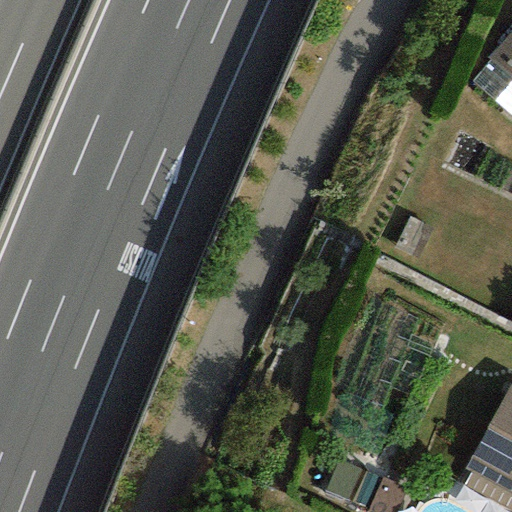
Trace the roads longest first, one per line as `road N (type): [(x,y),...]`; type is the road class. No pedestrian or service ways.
road 1 (residential): [(387,0),(297,156),(151,511)]
road 2 (motorway): [(0,448),(186,0)]
